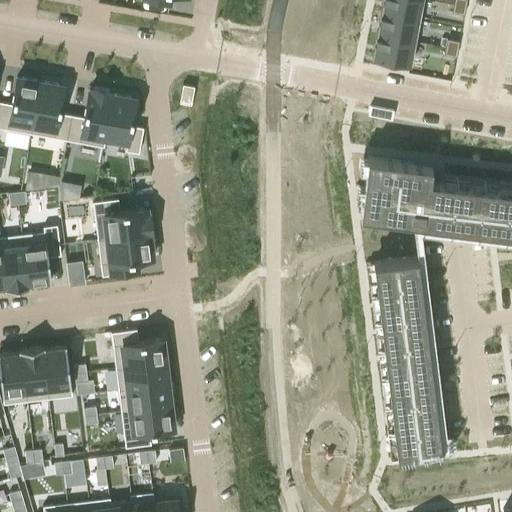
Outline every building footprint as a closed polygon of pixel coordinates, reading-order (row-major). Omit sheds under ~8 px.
[(382,0),(380,11),(418,19),(421,0),(382,0)] [(453,4),(452,11),(464,14),(465,6),(453,4)] [(380,11),(376,32),(414,40),(418,19),(380,11)] [(376,32),(371,56),(410,63),(414,40),(376,32)] [(447,38),(445,46),(457,48),(459,40),(447,38)] [(445,46),(444,54),(456,56),(457,48),(445,46)] [(0,100),(0,126),(1,127),(30,132),(40,81),(16,77),(12,103),(0,100)] [(40,81),(30,132),(66,139),(71,114),(58,111),(63,85),(40,81)] [(194,85),(182,83),(179,102),(191,104),(194,85)] [(71,114),(66,139),(103,146),(104,141),(103,141),(112,94),(110,94),(111,90),(91,87),(91,90),(88,90),(84,116),(71,114)] [(112,94),(103,141),(104,141),(126,145),(125,149),(139,152),(144,127),(131,124),(137,98),(112,94)] [(367,156),(359,214),(412,221),(511,233),(511,188),(438,179),(439,166),(367,156)] [(50,173),(47,186),(57,185),(59,175),(50,173)] [(25,190),(16,191),(18,203),(26,202),(25,190)] [(16,191),(8,192),(10,204),(18,203),(16,191)] [(118,197),(92,200),(97,238),(149,231),(149,233),(152,232),(149,213),(147,213),(146,207),(119,210),(118,197)] [(45,230),(21,233),(27,283),(28,283),(51,280),(48,256),(61,254),(57,224),(44,225),(45,230)] [(149,231),(97,238),(101,275),(137,271),(135,258),(152,256),(149,233),(149,231)] [(21,233),(0,235),(0,237),(6,285),(5,285),(5,288),(28,285),(28,283),(27,283),(21,233)] [(417,255),(373,260),(397,455),(441,450),(440,449),(417,255)] [(83,276),(67,278),(68,286),(84,284),(83,276)] [(136,328),(111,331),(115,367),(165,361),(162,338),(138,341),(136,328)] [(42,347),(48,397),(72,394),(66,344),(43,347),(42,347)] [(19,348),(20,350),(21,350),(27,400),(48,397),(42,347),(43,347),(43,345),(19,348)] [(21,350),(20,350),(0,352),(0,377),(3,402),(27,400),(21,350)] [(165,361),(115,367),(118,389),(167,383),(165,361)] [(85,363),(73,364),(74,372),(86,371),(85,363)] [(86,371),(74,372),(75,380),(87,379),(86,371)] [(167,383),(118,389),(120,410),(170,404),(167,383)] [(170,404),(120,410),(125,446),(150,443),(149,431),(173,428),(170,404)] [(95,405),(83,407),(84,415),(96,413),(95,405)] [(96,413),(84,415),(85,423),(97,421),(96,413)] [(62,442),(54,443),(55,455),(63,454),(62,442)] [(14,445),(2,448),(4,457),(16,453),(14,445)] [(41,448),(33,449),(34,461),(42,460),(41,448)] [(33,449),(25,450),(26,462),(34,461),(33,449)] [(154,449),(147,450),(148,462),(156,461),(154,449)] [(147,450),(138,451),(140,463),(148,462),(147,450)] [(16,453),(4,457),(7,464),(18,461),(16,453)] [(111,454),(104,455),(105,467),(113,466),(111,454)] [(104,455),(95,456),(96,468),(105,467),(104,455)] [(70,459),(61,460),(62,473),(71,471),(70,459)] [(61,460),(54,461),(55,473),(62,473),(61,460)] [(20,489),(8,492),(10,500),(22,496),(20,489)] [(152,491),(129,494),(130,499),(131,499),(132,511),(154,511),(153,501),(154,501),(152,491)] [(22,496),(10,500),(13,508),(24,504),(22,496)] [(110,497),(87,499),(88,511),(110,511),(109,501),(110,501),(110,497)] [(154,501),(153,501),(154,511),(181,511),(180,498),(154,501)] [(88,511),(87,499),(66,502),(67,511),(88,511)] [(110,501),(109,501),(110,511),(132,511),(131,499),(130,499),(110,501)] [(67,511),(66,502),(42,505),(43,511),(67,511)]
